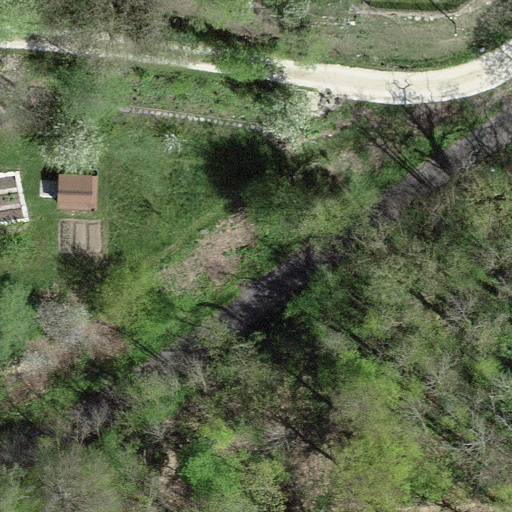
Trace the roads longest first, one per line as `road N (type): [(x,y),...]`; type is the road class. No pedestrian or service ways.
road 1 (residential): [(511,117),(214,336),(0,464)]
road 2 (track): [(511,50),(452,83),(410,88),(0,35)]
